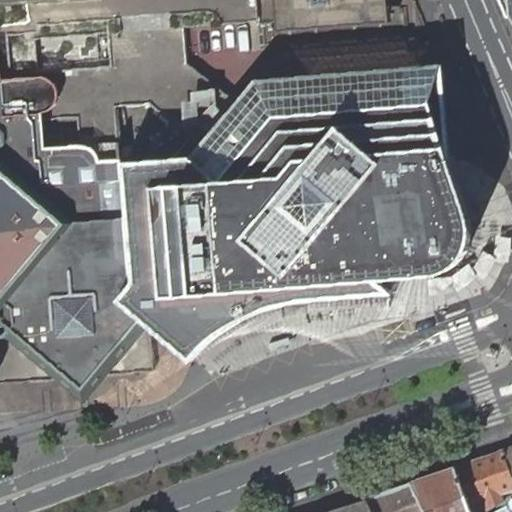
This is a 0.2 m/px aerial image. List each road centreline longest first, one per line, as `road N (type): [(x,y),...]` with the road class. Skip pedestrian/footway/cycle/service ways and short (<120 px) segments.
road 1 (secondary): [(511,318),(467,345),(365,372),(0,505)]
road 2 (secondary): [(170,511),(511,376)]
